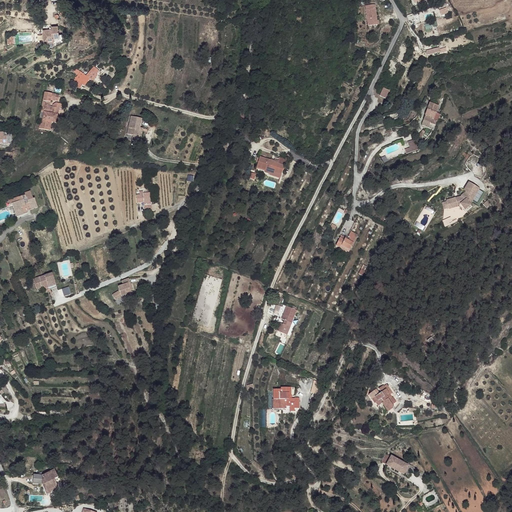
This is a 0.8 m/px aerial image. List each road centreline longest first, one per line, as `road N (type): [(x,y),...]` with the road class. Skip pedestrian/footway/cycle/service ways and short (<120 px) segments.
road 1 (track): [(231,452),(273,285),(402,26),(392,0)]
road 2 (track): [(109,100),(117,94),(220,114),(239,83),(263,0)]
road 3 (track): [(306,486),(318,478),(302,446),(306,432),(347,348),(352,341),(370,344),(381,366)]
road 4 (track): [(415,186),(366,203),(355,198),(358,132),(371,90)]
road 5 (track): [(231,452),(263,480),(297,479),(322,511)]
